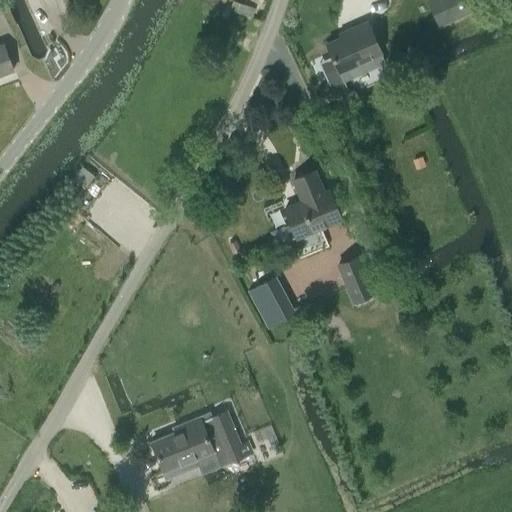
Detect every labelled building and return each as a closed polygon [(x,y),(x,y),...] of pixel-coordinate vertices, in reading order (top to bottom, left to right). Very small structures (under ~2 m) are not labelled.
[(467,0),(427,0),(440,27),(473,12),(467,0)] [(233,1),(230,10),(252,17),(255,8),(233,1)] [(326,45),(335,66),(324,72),(334,95),(348,88),(356,92),(387,77),(390,70),(381,51),(382,51),(368,21),(343,32),(345,36),(326,45)] [(0,75),(12,71),(3,44),(0,44),(0,75)] [(418,168),(426,165),(422,156),(414,160),(418,168)] [(83,167),(73,179),(75,181),(84,188),(94,176),(85,168),(83,167)] [(323,192),(314,170),(294,179),(303,200),(285,209),(296,236),(289,240),(297,259),(328,246),(320,226),(340,217),(329,190),(323,192)] [(235,241),(228,244),(231,252),(233,254),(236,255),(238,253),(239,251),(239,248),(235,241)] [(373,291),(357,256),(337,265),(353,300),(373,291)] [(212,453),(217,465),(251,450),(247,441),(241,444),(227,410),(200,421),(199,417),(183,423),(185,427),(151,441),(164,473),(212,453)] [(276,444),(269,447),(271,452),(279,449),(276,444)]
